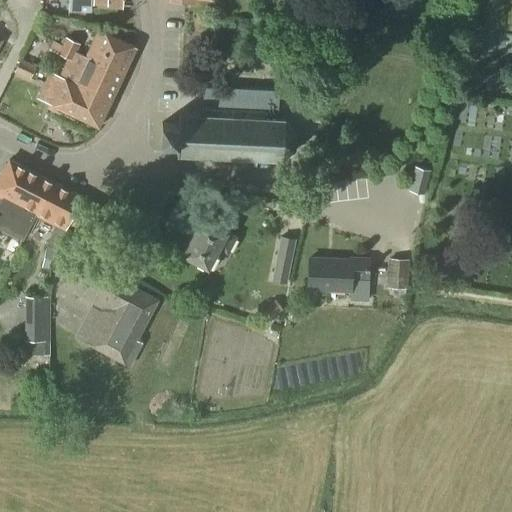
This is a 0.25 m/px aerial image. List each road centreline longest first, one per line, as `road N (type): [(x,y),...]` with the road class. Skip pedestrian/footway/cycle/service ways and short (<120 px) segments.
road 1 (residential): [(108,139),(185,175),(376,210)]
road 2 (residential): [(108,139),(127,116),(147,62),(145,0)]
road 3 (residential): [(108,139),(65,163),(0,138)]
